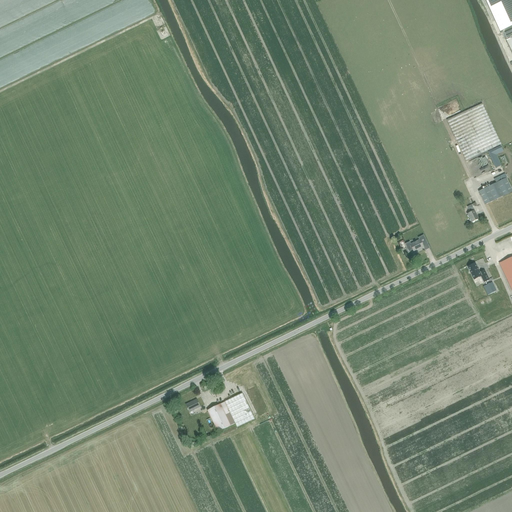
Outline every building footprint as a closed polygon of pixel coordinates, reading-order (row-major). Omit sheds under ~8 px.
[(511,0),(486,0),(501,32),(511,27),(511,0)] [(482,104),(447,120),(466,161),(501,145),(482,104)] [(511,192),(511,190),(506,178),(479,191),(485,205),(511,192)] [(473,208),(472,205),(468,207),(469,210),(470,213),(467,214),(471,223),(479,219),(474,211),(473,208)] [(420,240),(410,244),(409,242),(406,244),(409,251),(413,250),(414,251),(419,249),(420,250),(424,248),(422,245),(427,243),(423,235),(419,238),(420,240)] [(511,257),(499,263),(511,290),(511,257)] [(475,263),(468,267),(474,279),(481,276),(484,282),(489,280),(484,271),(480,273),(475,263)] [(255,419),(242,393),(225,402),(237,427),(255,419)] [(189,412),(200,407),(197,399),(186,405),(189,412)] [(218,432),(235,424),(225,402),(207,410),(218,432)]
